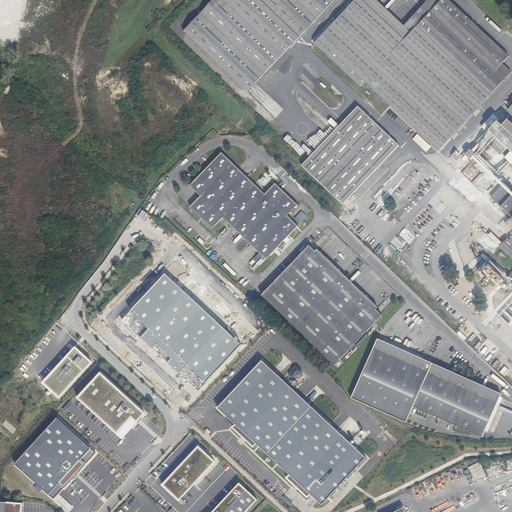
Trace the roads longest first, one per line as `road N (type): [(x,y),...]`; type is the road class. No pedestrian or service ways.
road 1 (unclassified): [(161,192),(208,147),(245,144),(511,393)]
road 2 (unclassified): [(139,221),(80,298),(76,318),(165,407),(170,427),(168,440),(102,511)]
